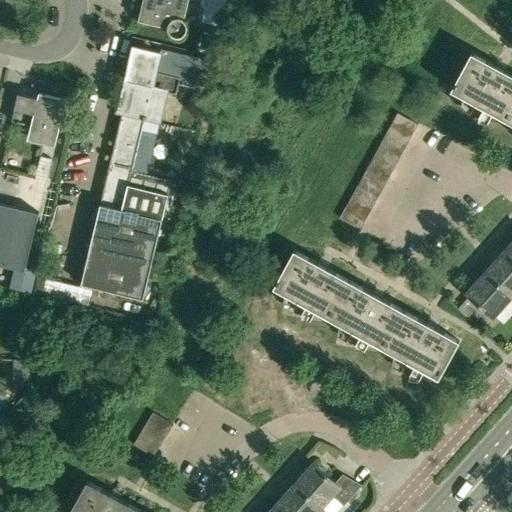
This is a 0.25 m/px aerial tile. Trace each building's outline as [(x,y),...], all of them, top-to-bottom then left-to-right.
[(145,0),(141,18),(168,25),(168,27),(168,29),(168,30),(169,32),(170,33),(171,35),(173,36),(175,37),(176,37),(178,37),(180,37),(181,37),(183,36),(184,35),(185,34),(186,33),(187,31),(188,29),(188,28),(188,26),(188,24),(187,22),(186,20),(184,19),(183,18),(186,0),(145,0)] [(123,110),(81,285),(82,286),(82,284),(143,298),(162,218),(171,181),(149,175),(162,120),(159,119),(166,91),(176,94),(179,82),(195,86),(196,81),(200,66),(202,58),(161,48),(159,54),(134,48),(127,80),(120,109),(123,110)] [(506,120),(511,109),(511,74),(472,52),(451,90),(506,120)] [(55,145),(63,109),(64,105),(66,99),(39,92),(37,98),(18,94),(12,120),(31,125),(28,139),(55,145)] [(392,123),(412,134),(418,124),(397,112),(392,123)] [(407,144),(412,134),(392,123),(386,133),(407,144)] [(401,155),(407,144),(386,133),(380,143),(401,155)] [(395,165),(401,155),(380,143),(375,154),(395,165)] [(390,175),(395,165),(375,154),(369,164),(390,175)] [(46,180),(52,159),(40,156),(35,177),(46,180)] [(384,186),(390,175),(369,164),(363,174),(384,186)] [(378,196),(384,186),(363,174),(358,185),(378,196)] [(373,206),(378,196),(358,185),(352,195),(373,206)] [(367,217),(373,206),(352,195),(346,205),(367,217)] [(38,213),(0,203),(0,204),(0,264),(24,270),(38,213)] [(360,229),(367,217),(346,205),(340,217),(360,229)] [(329,317),(349,280),(294,249),(274,287),(329,317)] [(511,294),(511,256),(505,250),(486,271),(511,294)] [(493,317),(511,295),(511,294),(486,271),(466,293),(493,317)] [(36,277),(33,291),(45,294),(48,280),(36,277)] [(384,347),(404,310),(349,280),(329,317),(384,347)] [(404,310),(384,347),(439,377),(459,340),(404,310)] [(146,423),(166,435),(173,424),(153,412),(146,423)] [(160,445),(166,435),(146,423),(140,432),(160,445)] [(153,456),(160,445),(140,432),(133,444),(153,456)] [(295,483),(322,507),(335,493),(346,503),(362,485),(342,474),(336,482),(314,462),(295,483)] [(141,511),(142,510),(87,480),(70,511),(141,511)] [(283,511),(317,511),(322,507),(295,483),(275,505),(283,511)]
